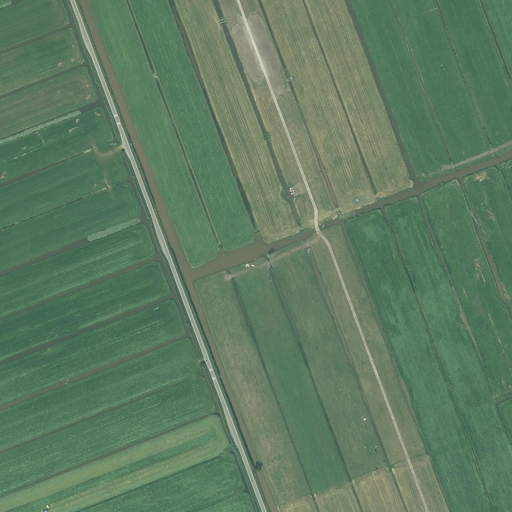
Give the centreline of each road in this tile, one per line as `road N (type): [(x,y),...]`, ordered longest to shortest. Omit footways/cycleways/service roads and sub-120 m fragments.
road 1 (track): [(427,511),(237,0)]
road 2 (unclassified): [(237,440),(72,0)]
